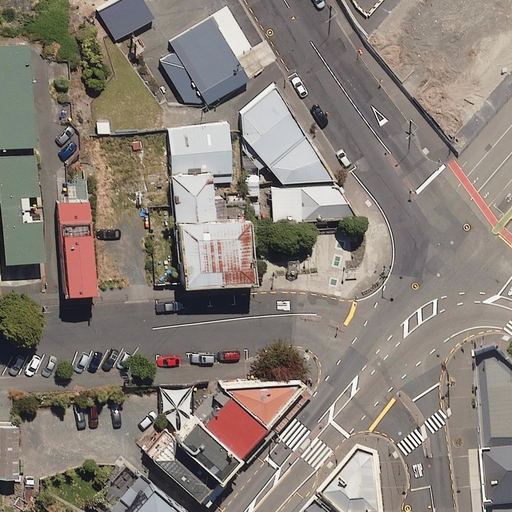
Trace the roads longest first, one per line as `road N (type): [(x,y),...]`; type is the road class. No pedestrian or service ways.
road 1 (residential): [(377,358),(358,337),(317,315),(0,341)]
road 2 (secondary): [(451,274),(415,194),(289,0)]
road 3 (trunk): [(249,511),(377,358)]
road 4 (residential): [(435,511),(423,430),(377,358)]
